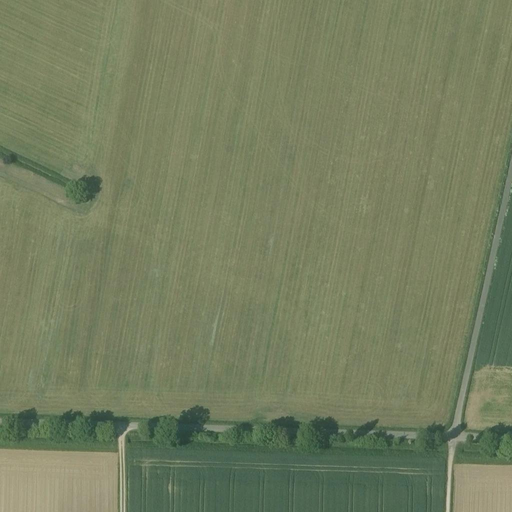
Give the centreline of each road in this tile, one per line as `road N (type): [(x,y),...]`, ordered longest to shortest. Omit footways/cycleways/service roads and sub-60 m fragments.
road 1 (unclassified): [(0,421),(511,433)]
road 2 (track): [(511,174),(454,435)]
